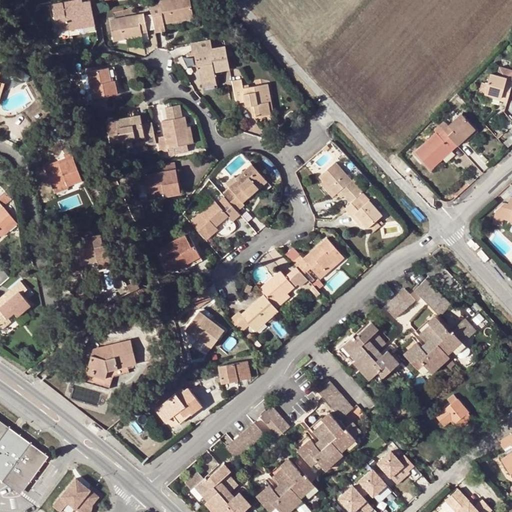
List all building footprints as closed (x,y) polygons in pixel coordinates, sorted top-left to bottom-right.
[(153,16),(155,29),(156,32),(165,30),(164,24),(176,21),(194,18),(190,0),(160,0),(159,0),(160,4),(151,6),(153,16)] [(64,6),(64,3),(52,6),(56,29),(67,27),(67,30),(87,27),(87,24),(95,22),(91,2),(82,3),(64,6)] [(148,30),(155,29),(153,16),(145,17),(145,15),(111,21),(114,41),(142,36),(141,30),(140,23),(146,22),(147,29),(148,30)] [(164,24),(165,30),(178,28),(176,21),(164,24)] [(216,79),(215,73),(230,70),(226,47),(213,50),(211,40),(191,44),(193,53),(195,53),(197,63),(205,61),(206,65),(197,66),(198,71),(200,71),(202,82),(216,79)] [(511,70),(500,67),(498,76),(491,75),(488,84),(483,83),(481,92),(486,93),(502,98),(501,100),(508,102),(511,86),(511,70)] [(117,81),(115,68),(109,69),(112,82),(114,81),(117,81)] [(114,81),(112,82),(109,69),(89,73),(95,100),(117,95),(114,81)] [(247,102),(251,101),(252,106),(254,117),(270,114),(268,103),(265,104),(263,95),(269,94),(267,85),(250,88),(244,89),(243,86),(242,80),(232,82),(237,104),(247,102)] [(268,103),(270,114),(273,114),(269,94),(263,95),(265,104),(268,103)] [(179,106),(164,109),(167,121),(181,118),(179,106)] [(458,145),(460,143),(475,129),(462,114),(449,126),(444,131),(458,145)] [(157,144),(156,139),(153,123),(143,125),(141,116),(107,123),(112,145),(122,144),(122,140),(135,138),(136,141),(146,139),(147,145),(157,144)] [(156,139),(157,144),(158,153),(169,151),(168,148),(187,144),(190,144),(187,128),(185,117),(181,118),(167,121),(163,122),(166,137),(156,139)] [(303,125),(297,118),(290,125),(296,131),(303,125)] [(445,121),(439,126),(444,131),(449,126),(445,121)] [(439,135),(444,131),(439,126),(435,130),(437,133),(439,135)] [(475,129),(460,143),(462,144),(477,131),(475,129)] [(452,150),(458,145),(444,131),(439,135),(437,133),(416,153),(431,169),(443,158),(440,156),(450,148),(452,150)] [(503,141),(508,147),(511,143),(511,136),(507,141),(505,139),(503,141)] [(168,148),(169,151),(170,155),(189,151),(187,144),(168,148)] [(440,156),(443,158),(452,150),(450,148),(440,156)] [(52,172),(48,174),(54,190),(68,185),(68,186),(83,181),(72,151),(64,154),(65,157),(67,160),(60,163),(59,160),(49,164),(52,172)] [(344,196),(351,204),(359,197),(363,194),(352,181),(336,163),(320,177),(325,182),(336,195),(338,193),(342,198),(344,196)] [(237,181),(223,195),(225,198),(238,211),(244,206),(243,203),(256,191),(254,189),(265,179),(253,165),(237,179),(236,179),(237,181)] [(181,193),(177,171),(144,177),(147,196),(165,193),(166,196),(181,193)] [(235,176),(219,191),(223,195),(237,181),(236,179),(237,179),(235,176)] [(254,189),(256,191),(267,181),(265,179),(254,189)] [(352,181),(363,194),(365,192),(354,179),(352,181)] [(322,185),(333,198),(336,195),(325,182),(322,185)] [(68,185),(54,190),(56,193),(69,188),(68,186),(68,185)] [(13,201),(17,196),(10,188),(6,192),(13,201)] [(130,191),(124,193),(128,200),(133,198),(130,191)] [(6,192),(0,197),(0,236),(1,236),(8,230),(7,228),(15,221),(4,208),(13,201),(6,192)] [(366,205),(359,197),(351,204),(346,209),(348,211),(359,224),(362,221),(365,224),(369,229),(370,228),(376,222),(383,216),(371,201),(366,205)] [(511,221),(511,197),(509,204),(505,203),(497,208),(493,224),(503,227),(505,219),(511,221),(511,222),(511,221)] [(241,215),(238,211),(225,198),(218,204),(216,201),(191,223),(207,240),(218,231),(220,233),(241,215)] [(8,230),(1,236),(3,238),(18,225),(15,221),(7,228),(8,230)] [(380,227),(376,222),(370,228),(374,232),(380,227)] [(82,259),(97,255),(99,261),(99,263),(112,261),(108,245),(105,246),(102,235),(77,241),(77,239),(61,243),(63,250),(64,250),(68,269),(84,265),(82,259)] [(186,236),(165,248),(158,252),(168,271),(176,267),(178,270),(201,257),(195,247),(192,248),(186,236)] [(302,256),(294,264),(297,267),(307,278),(310,275),(308,273),(312,269),(322,279),(328,273),(326,271),(335,263),(337,265),(345,258),(328,238),(304,259),(302,256)] [(294,249),(286,255),(294,264),(302,256),(294,249)] [(84,265),(89,263),(99,261),(97,255),(82,259),(84,265)] [(201,257),(178,270),(180,274),(203,262),(201,257)] [(326,271),(328,273),(337,265),(335,263),(326,271)] [(309,281),(307,278),(297,267),(290,274),(293,278),(290,281),(286,277),(281,271),(260,290),(265,296),(273,305),(287,293),(298,283),(302,287),(309,281)] [(342,271),(329,282),(334,288),(347,277),(342,271)] [(451,305),(445,299),(438,293),(432,287),(426,280),(416,291),(422,297),(428,303),(434,310),(441,316),(451,305)] [(28,291),(21,282),(10,291),(11,300),(0,309),(0,326),(9,319),(16,313),(19,317),(31,306),(22,295),(28,291)] [(250,294),(253,287),(248,284),(246,290),(245,292),(250,294)] [(317,297),(321,293),(314,286),(310,289),(317,297)] [(395,319),(402,312),(409,306),(415,301),(404,289),(398,295),(391,301),(385,307),(395,319)] [(0,309),(11,300),(10,291),(0,299),(0,309)] [(207,293),(194,301),(199,309),(212,301),(207,293)] [(290,297),(287,293),(273,305),(276,309),(290,297)] [(480,311),(482,309),(468,294),(466,296),(480,311)] [(276,309),(273,305),(265,296),(243,315),(240,313),(231,321),(241,333),(250,326),(255,332),(279,311),(276,309)] [(201,313),(212,321),(215,317),(205,309),(201,313)] [(201,338),(200,339),(213,349),(226,331),(212,321),(201,313),(189,329),(201,338)] [(428,346),(424,350),(421,348),(417,343),(404,354),(423,375),(428,370),(432,374),(449,357),(447,355),(453,350),(456,354),(465,346),(460,340),(467,334),(469,337),(476,331),(465,319),(450,332),(447,335),(445,332),(448,330),(436,316),(428,323),(431,325),(419,336),(426,343),(428,346)] [(9,319),(0,326),(0,327),(2,331),(12,322),(9,319)] [(380,358),(375,353),(378,351),(385,344),(375,333),(378,330),(372,323),(358,336),(360,338),(358,341),(355,338),(353,336),(339,349),(348,358),(351,355),(356,360),(354,363),(370,380),(373,377),(378,383),(399,364),(387,351),(383,355),(380,358)] [(201,338),(189,329),(187,332),(199,341),(200,339),(201,338)] [(250,343),(255,339),(251,333),(245,338),(250,343)] [(127,363),(127,367),(137,364),(132,341),(106,347),(108,352),(101,353),(94,352),(85,381),(110,389),(114,377),(107,375),(108,371),(119,369),(118,365),(127,363)] [(248,362),(220,368),(224,384),(252,378),(248,362)] [(74,365),(72,363),(68,365),(69,368),(70,370),(72,372),(74,374),(77,376),(80,377),(81,372),(80,371),(78,370),(75,368),(74,365)] [(353,408),(348,402),(342,396),(336,388),(330,382),(318,392),(324,399),(330,406),(336,412),(341,419),(353,408)] [(178,399),(176,396),(158,409),(168,422),(175,417),(181,412),(186,420),(203,407),(190,390),(186,393),(178,399)] [(186,393),(184,390),(176,396),(178,399),(186,393)] [(472,418),(457,400),(443,411),(436,416),(445,427),(452,421),(458,429),(472,418)] [(283,420),(277,414),(272,407),(261,418),(266,423),(272,430),(278,437),(289,427),(283,420)] [(175,417),(181,424),(186,420),(181,412),(175,417)] [(340,431),(343,428),(330,413),(322,420),(325,423),(313,433),(321,440),(323,443),(318,447),(315,445),(311,440),(298,451),(317,472),(322,467),(325,471),(337,460),(335,457),(341,452),(346,448),(350,452),(359,444),(354,438),(360,432),(353,423),(345,430),(342,433),(340,431)] [(45,455),(0,421),(0,427),(6,431),(17,440),(27,448),(43,459),(45,455)] [(237,459),(244,453),(250,447),(257,441),(264,435),(254,424),(247,430),(240,436),(234,442),(227,448),(237,459)] [(0,474),(5,478),(20,489),(31,474),(43,459),(27,448),(17,440),(6,431),(0,427),(0,474)] [(511,434),(500,442),(504,449),(511,445),(511,447),(511,453),(502,459),(511,473),(511,471),(511,434)] [(405,453),(400,458),(390,448),(376,461),(398,484),(417,466),(405,453)] [(31,474),(20,489),(17,493),(20,495),(48,457),(45,455),(43,459),(31,474)] [(360,467),(351,457),(348,460),(357,470),(360,467)] [(306,494),(309,498),(318,489),(305,474),(303,476),(301,478),(299,476),(301,473),(289,460),(281,466),(283,469),(272,479),(279,487),(281,489),(276,493),(274,491),(270,486),(257,497),(270,511),(288,511),(302,500),(301,499),(306,494)] [(227,494),(230,492),(238,485),(228,474),(231,471),(225,464),(210,476),(213,479),(210,482),(208,479),(206,477),(204,479),(198,472),(185,483),(200,499),(201,498),(203,496),(212,505),(210,508),(213,511),(243,511),(251,505),(239,493),(235,497),(232,499),(227,494)] [(373,466),(355,480),(369,498),(387,483),(373,466)] [(0,480),(17,493),(20,489),(5,478),(0,474),(0,480)] [(87,511),(92,503),(99,496),(76,478),(54,507),(60,511),(78,511),(80,511),(81,511),(87,511)] [(462,508),(459,511),(457,511),(491,511),(495,509),(484,499),(474,508),(458,490),(451,497),(462,508)] [(203,496),(201,498),(210,508),(212,505),(203,496)] [(338,496),(333,500),(338,506),(343,502),(338,496)] [(462,508),(451,497),(448,500),(459,511),(462,508)]
